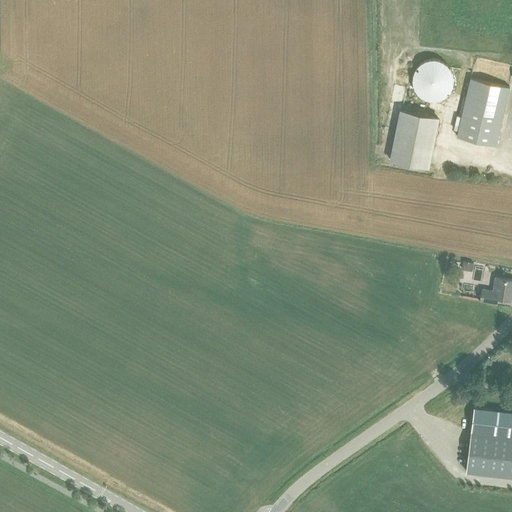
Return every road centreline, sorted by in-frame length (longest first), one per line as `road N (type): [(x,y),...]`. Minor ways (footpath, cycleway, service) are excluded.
road 1 (unclassified): [(274,511),(511,320)]
road 2 (unclassified): [(132,511),(0,438)]
